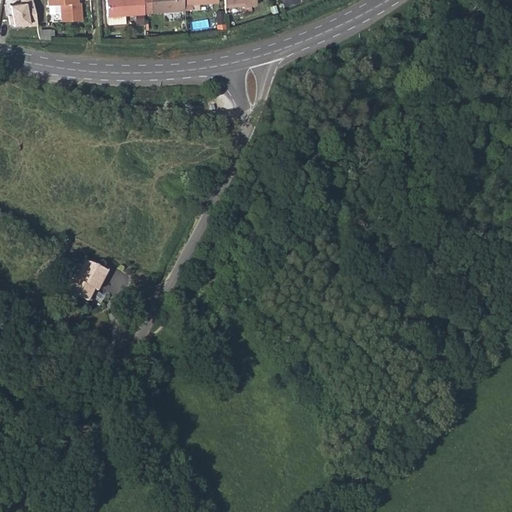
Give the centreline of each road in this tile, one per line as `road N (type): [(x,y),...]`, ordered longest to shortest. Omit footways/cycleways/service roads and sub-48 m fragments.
road 1 (residential): [(242,140),(114,379),(15,511)]
road 2 (tertiary): [(0,55),(137,74),(232,64)]
road 3 (tertiary): [(262,56),(388,0)]
